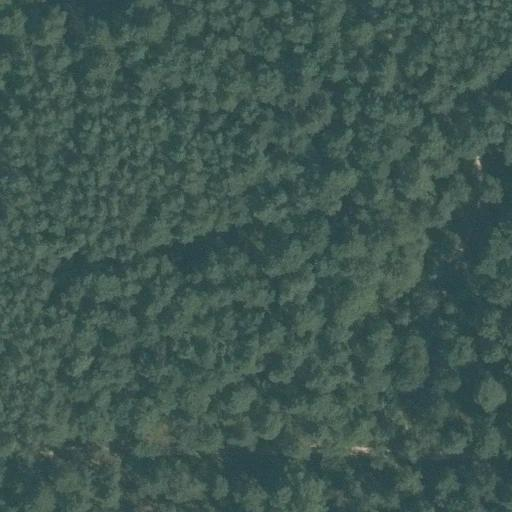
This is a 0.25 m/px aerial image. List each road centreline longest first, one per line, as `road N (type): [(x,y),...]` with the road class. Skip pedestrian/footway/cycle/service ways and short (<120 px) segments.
road 1 (track): [(370,0),(471,137),(477,185),(390,446)]
road 2 (track): [(0,447),(390,446)]
road 3 (track): [(390,446),(511,445)]
